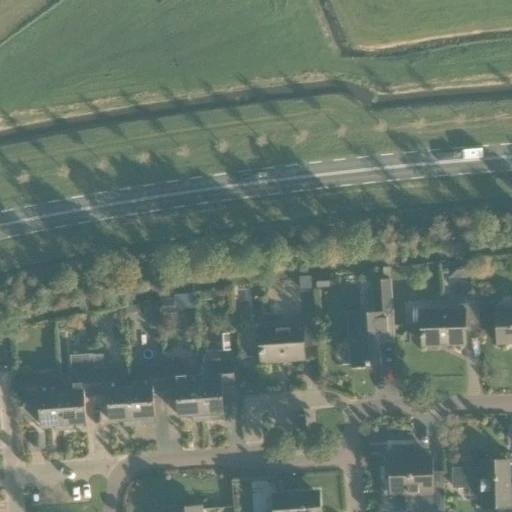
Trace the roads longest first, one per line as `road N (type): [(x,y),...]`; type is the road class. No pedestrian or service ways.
road 1 (primary): [(0,226),(277,180),(511,157)]
road 2 (residential): [(255,460),(252,404),(330,396),(361,408)]
road 3 (residential): [(361,408),(511,407)]
road 4 (residential): [(122,475),(143,464),(255,460)]
